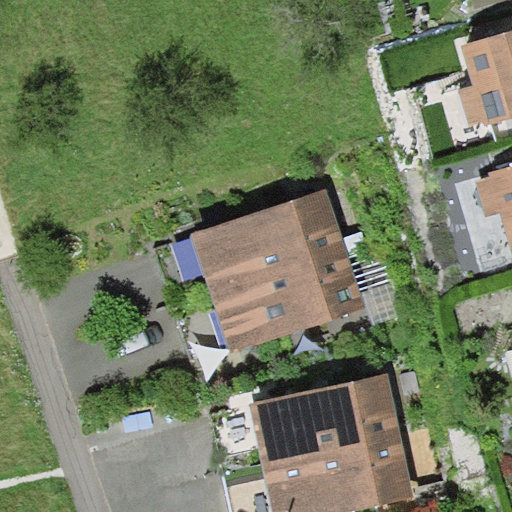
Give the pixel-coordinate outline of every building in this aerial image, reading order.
[(511,29),(462,45),(474,85),(458,90),(468,125),(485,120),(486,124),(511,116),(511,29)] [(511,164),(489,172),(491,178),(476,183),(486,217),(500,213),(511,253),(511,252),(511,164)] [(204,274),(211,293),(347,248),(343,237),(327,189),(191,234),(192,238),(199,258),(204,274)] [(347,248),(349,256),(368,250),(362,231),(343,237),(347,248)] [(199,258),(192,238),(172,244),(184,281),(204,274),(199,258)] [(383,245),(368,250),(349,256),(366,307),(371,323),(405,312),(383,245)] [(347,248),(211,293),(217,311),(221,324),(228,345),(230,352),(366,307),(349,256),(347,248)] [(221,324),(217,311),(209,313),(221,348),(228,345),(221,324)] [(416,372),(388,378),(400,432),(428,426),(416,372)] [(255,429),(263,465),(401,435),(400,432),(388,378),(387,374),(249,404),(255,429)] [(437,472),(428,426),(400,432),(401,435),(410,477),(437,472)] [(401,435),(263,465),(269,496),(272,511),(337,511),(414,496),(410,477),(401,435)]
